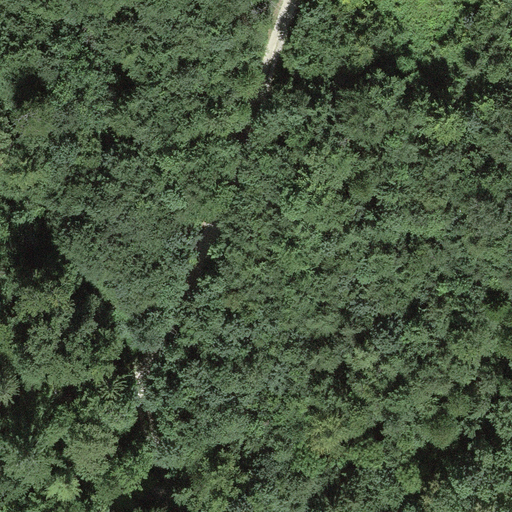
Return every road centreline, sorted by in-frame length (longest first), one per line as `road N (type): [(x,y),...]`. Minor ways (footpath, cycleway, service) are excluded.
road 1 (track): [(287,0),(207,236),(135,392),(50,477),(0,470)]
road 2 (track): [(256,511),(50,477)]
